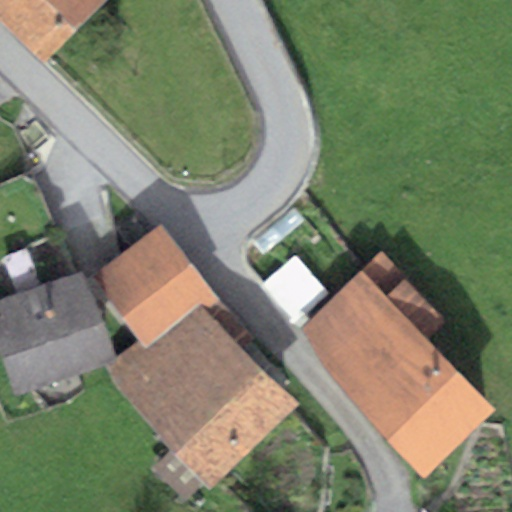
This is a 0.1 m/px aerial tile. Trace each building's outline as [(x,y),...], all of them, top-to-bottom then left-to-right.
[(0,0),(0,20),(46,65),(110,0),(0,0)] [(162,224),(93,275),(143,342),(146,346),(215,295),(162,224)] [(382,252),(304,329),(322,366),(424,480),(497,409),(430,340),(447,322),(400,273),(402,270),(382,252)] [(296,255),(263,284),(297,323),(330,294),(296,255)] [(84,270),(0,299),(0,316),(0,317),(0,347),(17,396),(116,361),(84,270)] [(108,371),(121,388),(212,491),(300,403),(244,351),(257,337),(215,295),(146,346),(143,342),(108,371)]
